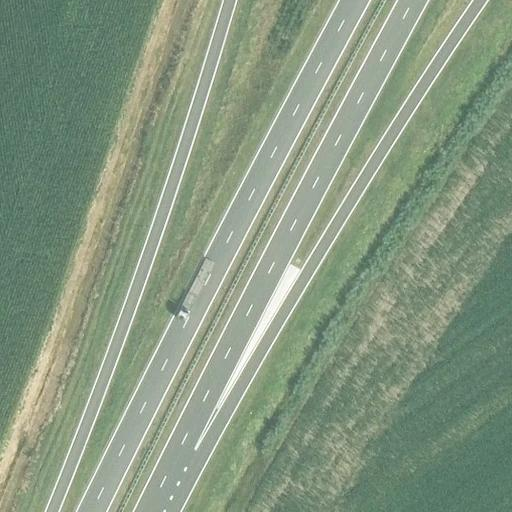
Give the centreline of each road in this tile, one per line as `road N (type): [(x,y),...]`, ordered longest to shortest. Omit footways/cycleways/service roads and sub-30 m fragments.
road 1 (trunk): [(354,0),(91,511)]
road 2 (trunk): [(229,0),(52,511)]
road 3 (trunk): [(182,442),(482,0)]
road 4 (trunk): [(182,442),(411,0)]
